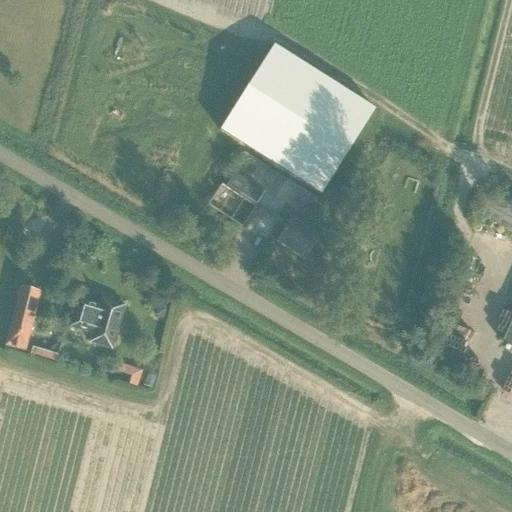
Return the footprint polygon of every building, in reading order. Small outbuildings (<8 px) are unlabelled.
[(241,44),(196,112),(321,190),(365,124),(241,44)] [(243,229),(258,206),(257,205),(265,193),(231,170),(223,183),(222,182),(207,205),(243,229)] [(511,207),(488,195),(478,215),(511,232),(511,207)] [(322,237),(310,230),(322,212),(310,203),(298,221),(293,218),(276,242),(305,262),(322,237)] [(25,351),(40,292),(19,287),(4,346),(25,351)] [(113,350),(127,305),(103,298),(101,304),(77,297),(69,327),(92,335),(89,342),(113,350)] [(52,362),(54,353),(48,352),(47,354),(34,350),(32,357),(52,362)] [(119,364),(117,371),(131,376),(129,384),(137,386),(142,371),(119,364)]
